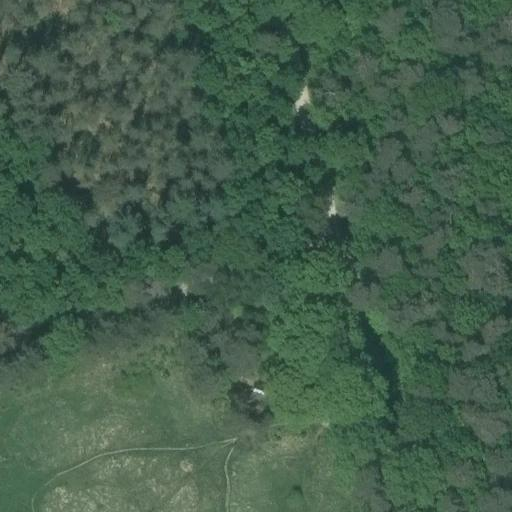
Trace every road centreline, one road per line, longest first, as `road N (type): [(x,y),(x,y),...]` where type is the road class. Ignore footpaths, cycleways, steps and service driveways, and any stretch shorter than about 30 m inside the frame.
road 1 (track): [(7,350),(334,241)]
road 2 (track): [(400,511),(334,241)]
road 3 (track): [(334,241),(277,0)]
